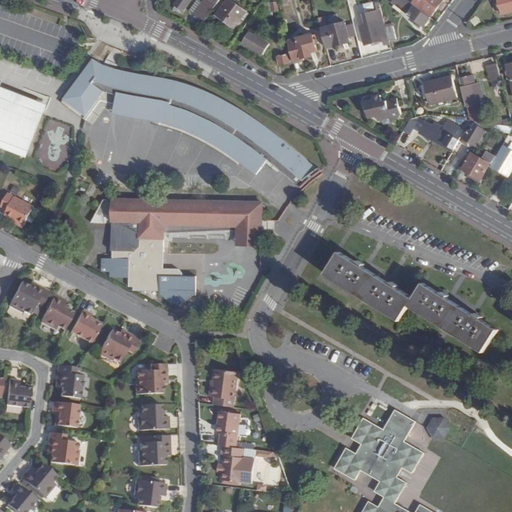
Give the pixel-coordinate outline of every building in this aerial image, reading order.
[(192,0),(177,0),(174,4),(185,12),(193,1),(192,0)] [(204,0),(194,15),(204,22),(218,3),(219,0),(204,0)] [(235,27),(246,11),(230,0),(228,0),(217,15),(235,27)] [(424,26),(431,17),(407,0),(396,0),(400,3),(399,5),(411,14),(409,15),(418,20),(415,24),(420,27),(422,24),(424,26)] [(431,15),(442,0),(416,0),(415,3),(431,15)] [(511,0),(498,0),(499,1),(496,3),(497,9),(500,8),(502,14),(511,11),(511,0)] [(279,2),(272,3),(274,13),(281,12),(279,2)] [(360,26),(364,44),(389,38),(386,25),(385,20),(380,3),(375,4),(377,11),(363,14),(366,25),(360,26)] [(339,15),(329,17),(331,24),(340,22),(339,15)] [(322,28),(328,27),(325,16),(319,17),(322,28)] [(322,28),(327,47),(351,41),(346,22),(328,27),(322,28)] [(389,38),(390,40),(396,39),(391,24),(386,25),(389,38)] [(263,55),(269,43),(249,32),(243,43),(263,55)] [(410,35),(403,37),(404,43),(412,42),(410,35)] [(290,46),(294,59),(302,57),(303,58),(313,55),(312,52),(318,51),(317,49),(320,47),(319,44),(316,44),(315,39),(290,46)] [(281,64),(291,62),(288,54),(279,57),(281,64)] [(112,68),(90,58),(84,65),(93,72),(109,77),(112,68)] [(93,72),(84,65),(60,99),(86,118),(103,94),(114,96),(115,95),(119,96),(122,96),(127,97),(131,98),(135,98),(139,99),(142,100),(147,100),(152,101),(158,102),(162,103),(166,104),(169,104),(168,107),(169,107),(165,122),(164,127),(168,128),(173,129),(181,132),(188,134),(196,138),(206,143),(213,148),(222,153),(225,155),(233,160),(242,167),(249,172),(256,177),(268,162),(301,190),(322,172),(319,169),(317,171),(310,164),(306,160),(298,154),(285,144),(279,139),(273,134),(270,131),(263,126),(254,120),(249,116),(247,115),(236,108),(228,103),(221,99),(204,91),(196,88),(186,84),(176,81),(168,79),(153,76),(145,75),(139,74),(136,73),(121,70),(113,68),(112,68),(109,77),(93,72)] [(490,80),(500,78),(497,65),(487,68),(490,80)] [(472,77),(459,80),(467,113),(479,109),(478,105),(483,104),(478,85),(475,86),(472,77)] [(452,78),(424,85),(429,105),(457,98),(452,78)] [(0,137),(29,149),(43,112),(45,107),(0,89),(0,137)] [(115,95),(114,96),(110,116),(115,117),(121,118),(129,119),(140,121),(148,123),(158,125),(164,127),(165,122),(169,107),(168,107),(169,104),(166,104),(162,103),(158,102),(152,101),(147,100),(142,100),(139,99),(135,98),(131,98),(127,97),(122,96),(119,96),(115,95)] [(391,117),(401,114),(397,99),(382,103),(381,96),(372,98),(373,101),(365,103),(369,118),(376,116),(377,120),(391,117)] [(468,116),(469,120),(483,122),(481,113),(468,116)] [(448,122),(444,129),(460,138),(469,120),(451,118),(449,122),(448,122)] [(66,168),(75,125),(47,120),(38,163),(66,168)] [(410,120),(403,133),(409,137),(416,124),(410,120)] [(460,138),(459,140),(467,145),(469,143),(475,147),(485,132),(490,123),(483,122),(469,120),(460,138)] [(450,150),(453,151),(459,140),(460,138),(444,129),(435,124),(433,126),(426,122),(422,130),(452,148),(450,150)] [(488,134),(494,124),(490,123),(485,132),(488,134)] [(29,149),(0,137),(0,141),(28,152),(29,149)] [(503,146),(491,166),(504,173),(507,167),(511,169),(511,145),(508,149),(503,146)] [(469,172),(482,179),(490,164),(472,153),(463,169),(469,172)] [(480,182),(482,179),(469,172),(467,175),(480,182)] [(43,210),(37,208),(11,194),(4,207),(10,210),(8,215),(28,226),(30,221),(36,224),(43,210)] [(111,200),(110,225),(114,225),(125,226),(139,226),(139,234),(139,235),(138,235),(137,241),(163,243),(163,241),(164,229),(238,232),(237,247),(263,248),(264,221),(265,208),(111,200)] [(164,255),(164,244),(163,243),(137,241),(138,235),(139,235),(139,234),(125,226),(114,225),(112,251),(114,251),(113,258),(102,258),(101,271),(111,272),(110,277),(129,279),(128,288),(133,289),(133,292),(157,295),(157,298),(162,299),(168,309),(180,311),(189,302),(194,303),(195,283),(182,281),(182,278),(179,273),(162,272),(151,262),(152,254),(164,255)] [(341,252),(326,274),(400,320),(410,305),(484,351),(498,329),(480,319),(481,316),(476,312),(474,314),(447,297),(448,295),(442,291),(440,293),(423,283),(414,297),(398,287),(399,285),(393,281),(391,283),(364,266),(365,264),(358,259),(356,262),(341,252)] [(162,272),(164,255),(152,254),(151,262),(162,272)] [(38,301),(44,303),(52,289),(37,282),(35,285),(31,283),(24,279),(12,303),(24,310),(25,308),(32,313),(33,310),(38,301)] [(60,324),(67,328),(77,310),(70,306),(68,308),(64,305),(66,301),(68,298),(57,292),(43,319),(58,327),(60,324)] [(33,310),(39,314),(44,303),(38,301),(33,310)] [(73,329),(94,340),(103,324),(91,318),(93,315),(94,312),(85,307),(73,329)] [(91,318),(103,324),(105,321),(93,315),(91,318)] [(142,336),(129,329),(127,333),(122,331),(114,327),(101,351),(115,358),(116,357),(122,360),(129,348),(134,350),(142,336)] [(165,394),(165,385),(165,381),(170,381),(169,364),(153,365),(153,371),(139,372),(140,379),(138,379),(138,395),(165,394)] [(77,370),(61,368),(59,384),(64,385),(63,389),(62,398),(89,402),(91,387),(88,386),(89,379),(76,377),(77,370)] [(217,406),(236,408),(241,374),(217,371),(216,383),(217,383),(215,398),(217,399),(217,406)] [(5,412),(28,415),(31,395),(17,394),(18,391),(18,388),(8,386),(5,412)] [(80,408),(54,404),(53,413),(57,414),(59,414),(58,428),(77,430),(80,408)] [(163,406),(143,407),(144,415),(140,415),(140,433),(171,432),(170,420),(166,420),(162,420),(162,415),(163,415),(163,406)] [(222,447),(225,448),(239,450),(243,416),(222,413),(220,427),(225,428),(224,435),(222,447)] [(400,481),(405,471),(415,477),(427,457),(407,445),(419,425),(399,413),(387,433),(367,421),(355,441),(365,447),(359,456),(350,451),(338,471),(358,483),(364,473),(383,484),(377,494),(387,500),(381,510),(371,504),(366,511),(429,511),(423,508),(420,511),(407,511),(397,506),(410,486),(400,481)] [(428,428),(428,431),(429,435),(432,438),(435,440),(439,441),(443,441),(446,439),(449,436),(451,433),(452,429),(451,425),(449,421),(446,419),(442,417),(438,417),(434,418),(431,421),(429,424),(428,428)] [(66,437),(50,435),(48,451),(54,451),(53,456),(52,465),(79,469),(81,453),(78,453),(79,446),(66,443),(66,437)] [(172,455),(172,438),(156,439),(156,446),(143,446),(143,453),(140,453),(141,468),(167,468),(167,459),(167,455),(172,455)] [(246,460),(247,451),(239,450),(225,448),(225,456),(227,457),(224,482),(244,484),(247,460),(246,460)] [(58,479),(42,465),(39,470),(40,471),(37,475),(34,473),(30,470),(22,479),(46,500),(57,486),(54,483),(58,479)] [(140,500),(139,508),(159,511),(160,503),(158,502),(159,497),(163,498),(167,498),(169,486),(138,483),(136,499),(140,500)] [(28,511),(38,501),(18,484),(9,495),(12,498),(13,499),(7,507),(12,511),(28,511)] [(13,499),(12,498),(5,505),(7,507),(13,499)]
